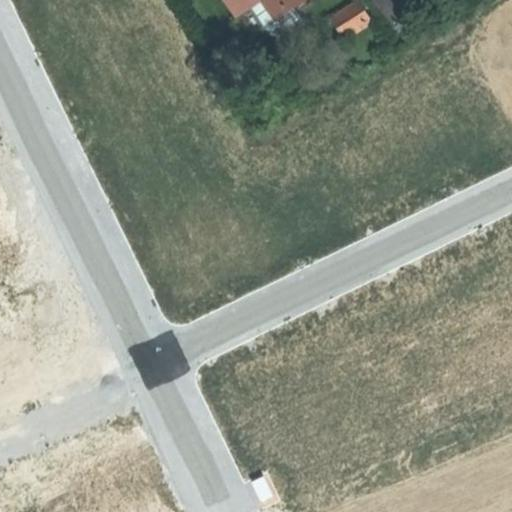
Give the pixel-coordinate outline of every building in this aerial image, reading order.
[(223,0),(234,16),(246,8),(258,0),(272,21),(290,10),(304,0),(223,0)] [(290,10),(272,21),(258,0),(246,8),(261,32),(276,35),(297,21),(290,10)] [(393,0),(364,0),(384,30),(405,16),(393,0)] [(359,1),(329,15),(341,40),(371,25),(359,1)] [(413,115),(511,66),(511,20),(395,78),(413,115)]
